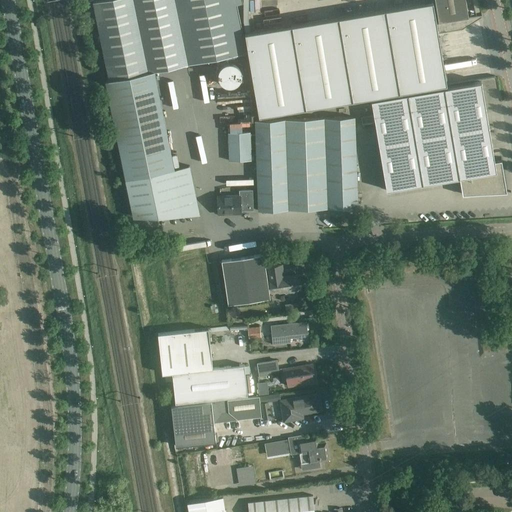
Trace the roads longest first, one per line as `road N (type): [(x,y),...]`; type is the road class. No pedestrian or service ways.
road 1 (tertiary): [(68,511),(75,398),(8,0)]
road 2 (unclassified): [(373,511),(328,237)]
road 3 (unclassified): [(328,237),(511,230)]
road 4 (unknown): [(221,497),(367,475)]
road 5 (unknown): [(344,342),(217,357)]
